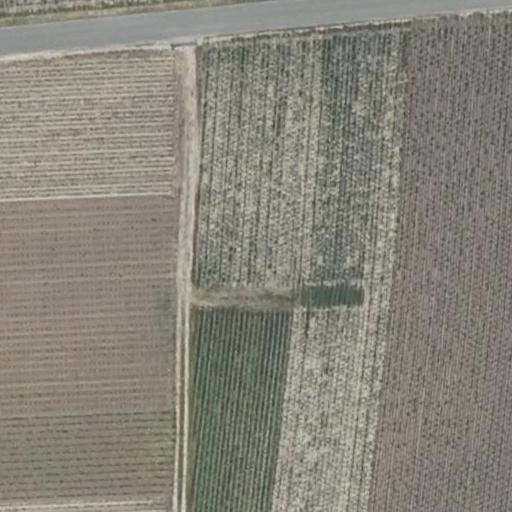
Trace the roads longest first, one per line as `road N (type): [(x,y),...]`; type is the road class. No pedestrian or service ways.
road 1 (track): [(185,24),(181,511)]
road 2 (tertiary): [(0,39),(454,0)]
